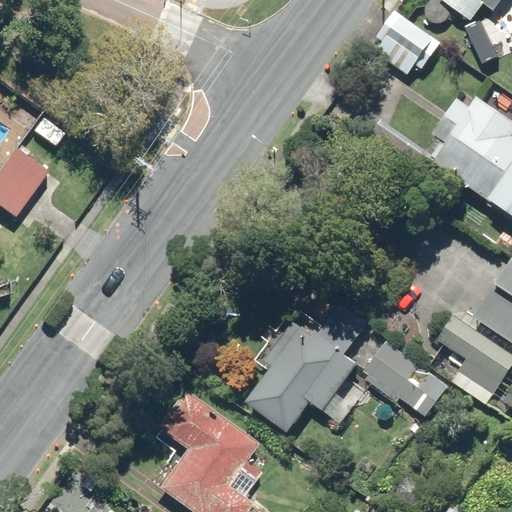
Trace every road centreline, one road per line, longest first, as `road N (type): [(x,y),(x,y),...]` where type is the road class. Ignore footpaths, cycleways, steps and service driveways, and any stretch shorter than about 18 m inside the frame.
road 1 (secondary): [(272,76),(0,451)]
road 2 (residential): [(108,0),(272,76)]
